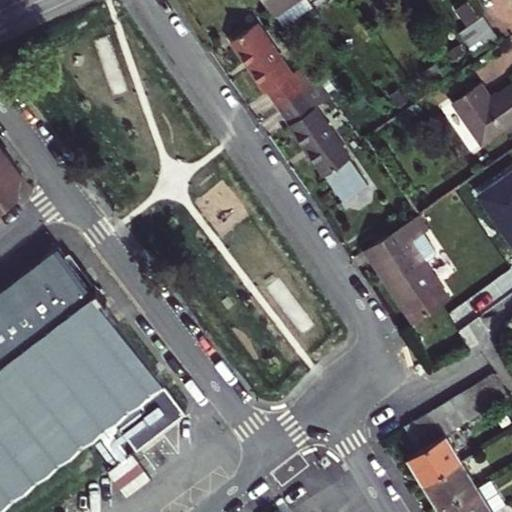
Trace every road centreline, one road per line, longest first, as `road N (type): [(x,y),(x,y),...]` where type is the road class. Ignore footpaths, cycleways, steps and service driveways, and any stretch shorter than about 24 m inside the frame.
road 1 (residential): [(328,413),(364,372),(368,325),(152,0)]
road 2 (residential): [(68,191),(273,458)]
